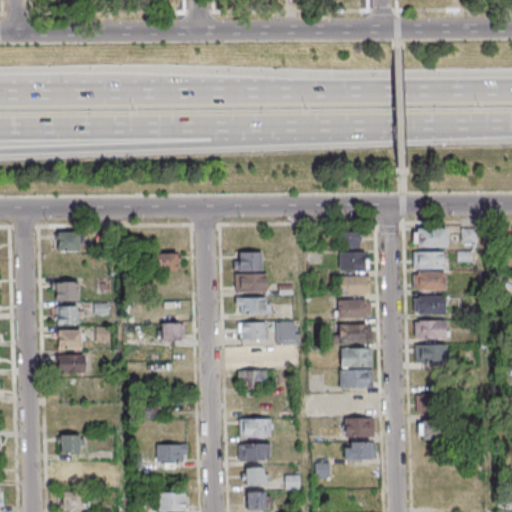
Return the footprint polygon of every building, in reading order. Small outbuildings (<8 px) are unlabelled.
[(445,228),(412,228),(412,247),(445,247),(445,228)] [(460,243),(475,243),(475,228),(460,228),(460,243)] [(338,248),(359,248),(359,230),(338,230),(338,248)] [(56,233),(56,253),(79,253),(79,233),(56,233)] [(413,251),(444,251),(444,267),(413,267),(413,251)] [(262,271),(262,252),(233,252),(233,271),(262,271)] [(340,252),(371,252),(371,268),(340,269),(340,252)] [(176,253),(154,253),(154,271),(176,271),(176,253)] [(414,271),(445,271),(445,288),(414,288),(414,271)] [(184,293),(184,274),(159,274),(159,293),(184,293)] [(265,274),(233,274),(233,291),(265,291),(265,274)] [(340,276),(370,275),(371,292),(340,292),(340,276)] [(53,301),(77,301),(77,281),(53,281),(53,301)] [(415,295),(446,295),(446,312),(415,312),(415,295)] [(266,314),(266,297),(236,297),(236,314),(266,314)] [(182,298),(152,298),(152,316),(182,316),(182,298)] [(339,299),(370,299),(370,316),(339,316),(339,299)] [(52,306),(52,324),(77,324),(77,306),(52,306)] [(416,320),(446,320),(446,337),(416,337),(416,320)] [(265,338),(265,322),(237,322),(237,338),(265,338)] [(179,340),(179,323),(159,323),(159,340),(179,340)] [(337,341),(370,341),(370,324),(337,324),(337,341)] [(94,341),(108,341),(108,327),(94,327),(94,341)] [(80,330),(54,330),(54,349),(80,349),(80,330)] [(417,345),(447,345),(447,361),(417,361),(417,345)] [(268,346),(236,346),(236,363),(268,363),(268,346)] [(342,349),(373,349),(373,366),(342,366),(342,349)] [(83,354),(53,354),(53,373),(83,373),(83,354)] [(265,388),(265,370),(239,370),(239,388),(265,388)] [(341,370),(372,370),(372,387),(341,387),(341,370)] [(371,392),(340,392),(340,411),(371,411),(371,392)] [(415,394),(415,412),(448,412),(448,394),(415,394)] [(372,436),(372,417),(343,417),(343,436),(372,436)] [(239,437),(269,437),(269,418),(239,418),(239,437)] [(418,423),(418,439),(450,439),(450,423),(418,423)] [(58,453),(79,453),(79,434),(58,434),(58,453)] [(342,459),(372,459),(372,442),(342,442),(342,459)] [(237,461),(267,461),(267,443),(237,443),(237,461)] [(186,445),(154,445),(154,462),(186,462),(186,445)] [(85,482),(85,462),(55,462),(55,482),(85,482)] [(242,485),(266,485),(266,467),(242,467),(242,485)] [(244,509),(265,509),(265,491),(244,491),(244,509)] [(58,492),(58,511),(81,511),(81,492),(58,492)] [(156,511),(184,511),(184,493),(156,493),(156,511)]
